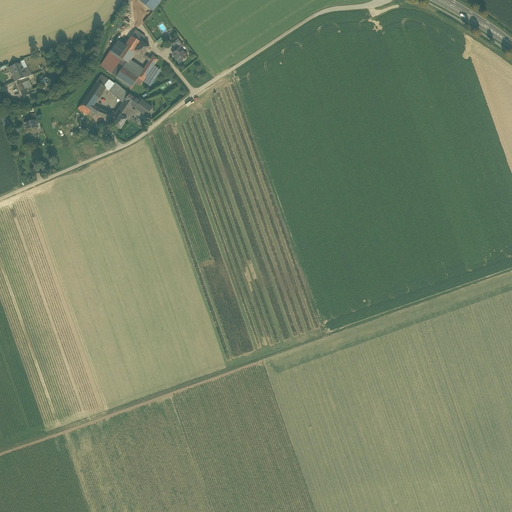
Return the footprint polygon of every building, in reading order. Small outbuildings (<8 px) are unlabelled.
[(139,0),(139,1),(153,12),(161,0),(139,0)] [(126,62),(128,64),(130,61),(136,52),(135,51),(139,46),(135,43),(137,40),(141,43),(142,41),(143,42),(146,37),(135,30),(125,46),(118,41),(111,52),(122,60),(126,62)] [(172,44),(176,50),(180,47),(180,48),(183,46),(178,39),(172,44)] [(136,52),(143,57),(146,53),(150,47),(143,42),(142,41),(141,43),(137,40),(135,43),(139,46),(135,51),(136,52)] [(176,60),(179,64),(185,59),(185,57),(187,56),(183,51),(180,48),(180,47),(176,50),(174,52),(175,52),(172,54),(176,59),(176,60)] [(110,52),(101,66),(111,73),(120,59),(110,52)] [(153,56),(152,57),(150,61),(144,70),(148,72),(143,81),(143,82),(150,86),(160,70),(153,66),(158,59),(153,56)] [(126,62),(122,60),(112,74),(116,77),(123,68),(126,62)] [(141,68),(130,61),(128,64),(126,62),(123,68),(136,76),(141,68)] [(28,69),(24,71),(23,69),(20,62),(9,68),(15,81),(27,76),(30,75),(28,69)] [(27,67),(23,69),(24,71),(28,69),(30,75),(32,74),(28,67),(27,67)] [(138,78),(143,81),(148,72),(144,70),(141,68),(136,76),(123,68),(116,77),(132,88),(135,83),(138,78)] [(97,82),(104,87),(108,80),(101,75),(97,82)] [(143,81),(138,78),(135,83),(140,87),(143,82),(143,81)] [(29,80),(21,84),(22,86),(29,82),(31,86),(26,88),(26,89),(32,87),(29,80)] [(109,91),(114,84),(108,80),(104,87),(106,88),(109,91)] [(97,82),(81,104),(91,111),(94,106),(106,88),(104,87),(97,82)] [(109,91),(123,102),(125,100),(129,94),(116,83),(114,84),(109,91)] [(20,91),(22,97),(28,94),(26,89),(26,88),(23,89),(20,91)] [(125,100),(123,102),(116,113),(115,115),(113,114),(111,120),(116,122),(120,115),(125,118),(127,115),(132,109),(133,106),(132,106),(136,100),(129,94),(125,100)] [(136,100),(132,106),(133,106),(147,117),(152,109),(142,101),(140,103),(136,100)] [(91,111),(81,104),(78,109),(87,116),(91,111)] [(99,109),(94,106),(91,111),(97,115),(104,118),(106,112),(99,109)] [(132,109),(127,115),(131,118),(135,111),(132,109)] [(113,114),(112,114),(106,112),(104,118),(111,120),(113,114)] [(120,115),(116,122),(115,123),(116,126),(120,129),(127,120),(127,119),(125,118),(120,115)] [(0,118),(4,127),(9,125),(5,116),(0,118)] [(24,123),(25,130),(37,127),(36,124),(36,121),(31,122),(30,117),(24,118),(25,123),(24,123)] [(143,122),(138,118),(134,123),(139,127),(143,122)]
